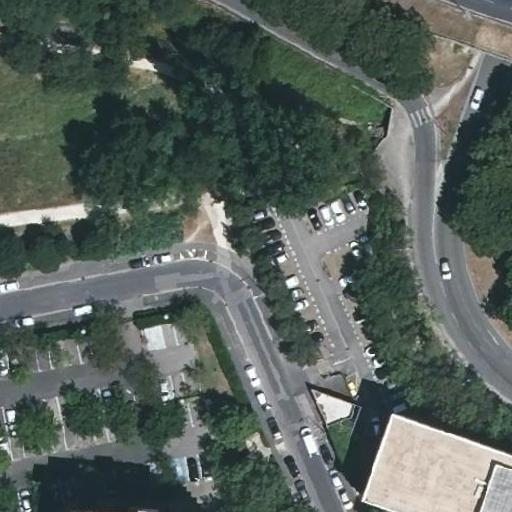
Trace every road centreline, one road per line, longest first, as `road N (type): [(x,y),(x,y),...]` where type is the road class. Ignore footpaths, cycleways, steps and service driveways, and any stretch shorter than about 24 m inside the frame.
road 1 (residential): [(0,304),(193,269),(226,277),(331,511)]
road 2 (primary): [(236,0),(414,99),(424,128),(428,236),(450,283)]
road 3 (primary): [(511,26),(451,201),(444,250),(450,283)]
